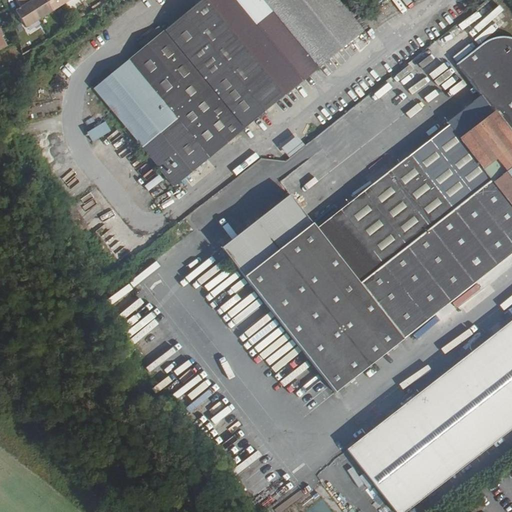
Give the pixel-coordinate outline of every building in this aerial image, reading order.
[(46,0),(33,0),(31,2),(43,19),(54,12),(46,0)] [(64,0),(46,0),(54,12),(67,4),(64,0)] [(165,31),(94,89),(106,104),(108,103),(143,146),(141,147),(143,148),(123,165),(155,203),(243,130),(311,72),(317,68),(361,31),(335,0),(201,0),(167,29),(165,31)] [(31,2),(17,10),(29,28),(43,19),(31,2)] [(451,128),(375,186),(318,231),(291,197),(224,250),(234,264),(277,318),(336,393),(404,340),(464,293),(498,265),(511,254),(511,37),(511,38),(510,38),(509,37),(508,37),(506,37),(505,37),(503,37),(501,37),(499,37),(497,37),(496,38),(494,38),(492,39),(491,40),(489,41),(487,42),(485,43),(484,44),(456,65),(480,97),(447,122),(451,128)] [(406,73),(441,44),(436,39),(401,68),(406,73)] [(92,143),(110,133),(105,122),(86,132),(92,143)] [(281,146),(289,156),(304,143),(296,134),(281,146)] [(53,150),(56,163),(66,161),(63,148),(53,150)] [(274,442),(336,393),(234,264),(172,313),(274,442)] [(511,317),(344,445),(394,511),(397,511),(511,425),(511,317)] [(252,494),(261,490),(254,470),(244,474),(252,494)]
